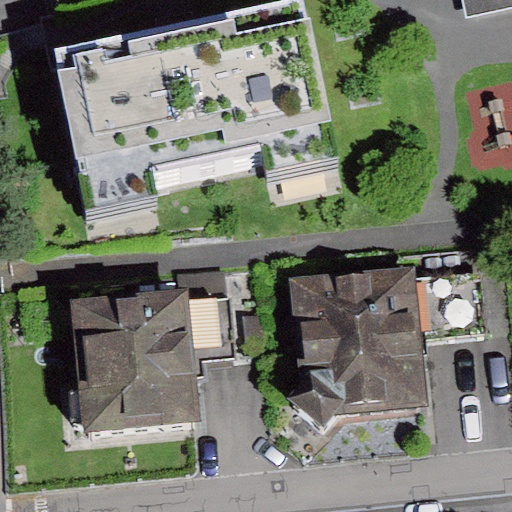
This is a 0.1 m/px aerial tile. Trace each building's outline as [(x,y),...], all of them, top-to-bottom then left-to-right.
[(511,9),(511,0),(464,0),(469,19),(511,9)] [(331,177),(324,143),(321,129),(303,41),(299,19),(231,32),(121,54),(57,67),(61,89),(79,177),(81,191),(89,226),(151,213),(144,178),(262,155),(269,189),(331,177)] [(417,270),(292,281),(301,387),(288,404),(324,433),(336,418),(430,410),(424,342),(418,281),(417,270)] [(481,275),(418,281),(424,342),(486,336),(481,275)] [(190,292),(71,304),(81,393),(70,398),(71,424),(83,429),(84,438),(204,426),(197,363),(191,300),(190,292)] [(229,296),(191,300),(197,363),(235,360),(229,296)]
